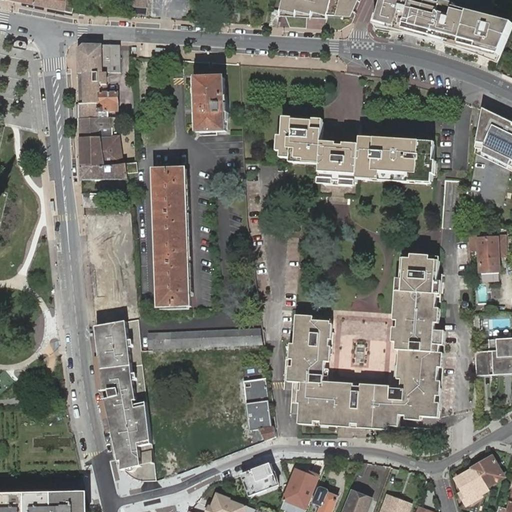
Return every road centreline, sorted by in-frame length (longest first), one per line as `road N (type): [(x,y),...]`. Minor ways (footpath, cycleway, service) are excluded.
road 1 (tertiary): [(109,501),(86,403),(48,29)]
road 2 (tertiary): [(48,29),(362,49),(511,91)]
road 3 (unknown): [(278,446),(269,168)]
road 4 (residential): [(435,457),(278,446),(171,493)]
road 5 (unknown): [(469,444),(459,258)]
